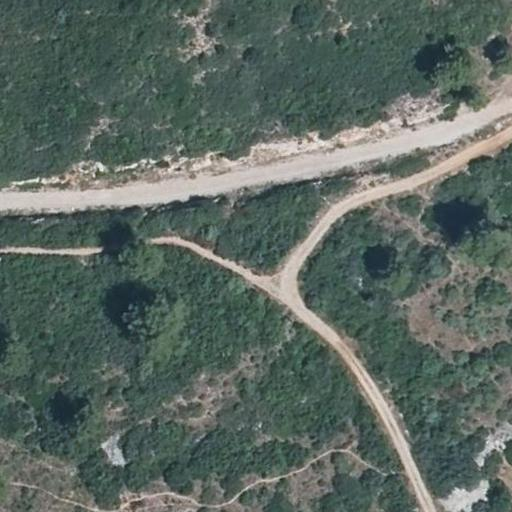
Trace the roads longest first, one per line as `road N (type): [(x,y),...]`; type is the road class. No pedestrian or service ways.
road 1 (track): [(437,511),(389,409),(334,333),(289,291),(178,240),(82,251),(0,249)]
road 2 (track): [(511,105),(244,182),(0,201)]
road 3 (track): [(289,291),(296,255),(341,204),(445,170),(511,135)]
